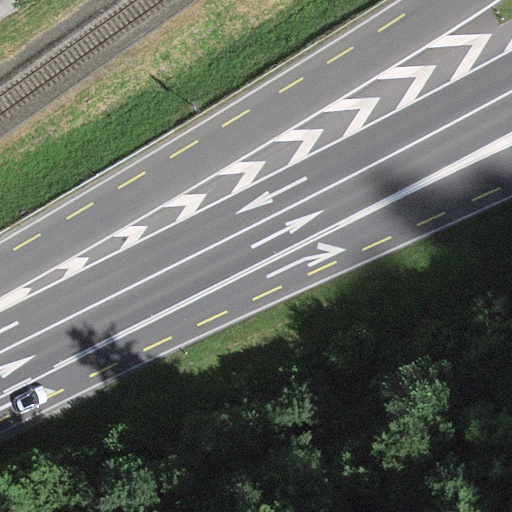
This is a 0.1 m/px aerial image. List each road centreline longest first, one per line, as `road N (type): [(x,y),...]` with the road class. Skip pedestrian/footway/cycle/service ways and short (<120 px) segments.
road 1 (trunk): [(0,352),(511,91)]
road 2 (primary): [(454,0),(192,183),(0,338)]
road 3 (primary): [(0,359),(511,166)]
